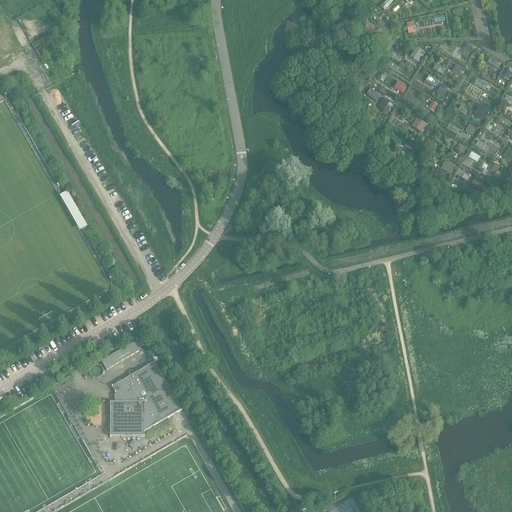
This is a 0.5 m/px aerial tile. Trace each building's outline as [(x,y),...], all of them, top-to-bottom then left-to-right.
[(45,46),(36,51),(41,61),(51,56),(45,46)] [(432,103),(428,110),(433,113),(437,106),(432,103)] [(133,344),(101,363),(106,371),(138,353),(133,344)] [(150,355),(145,358),(149,364),(154,362),(150,355)] [(131,438),(142,438),(143,438),(143,437),(143,433),(181,412),(154,363),(139,372),(128,372),(128,378),(111,388),(115,395),(115,396),(115,397),(117,397),(117,404),(113,404),(110,404),(109,404),(109,405),(109,415),(109,416),(109,426),(121,426),(120,438),(121,438),(131,438)]
